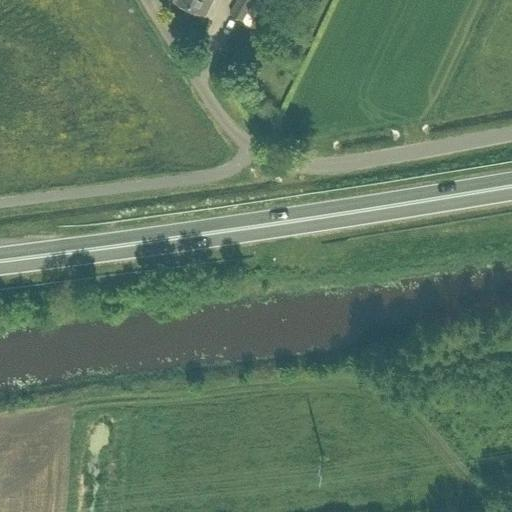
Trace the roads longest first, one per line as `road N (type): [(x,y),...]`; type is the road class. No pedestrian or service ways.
road 1 (trunk): [(0,259),(511,185)]
road 2 (unclassified): [(511,132),(317,165),(254,150),(223,118),(147,0)]
